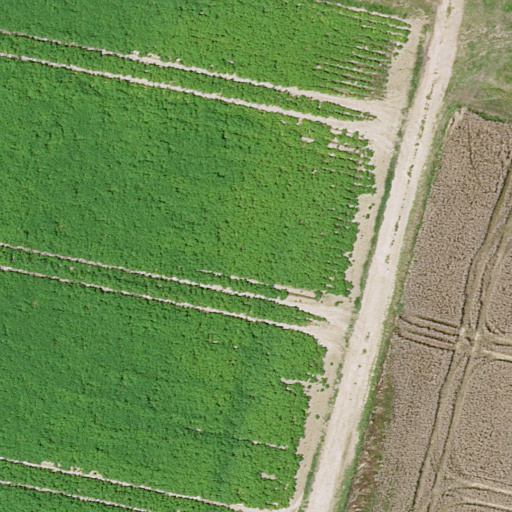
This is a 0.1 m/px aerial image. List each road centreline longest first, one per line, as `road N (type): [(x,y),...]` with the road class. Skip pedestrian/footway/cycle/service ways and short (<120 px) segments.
road 1 (track): [(448,0),(317,511)]
road 2 (track): [(356,0),(511,33)]
